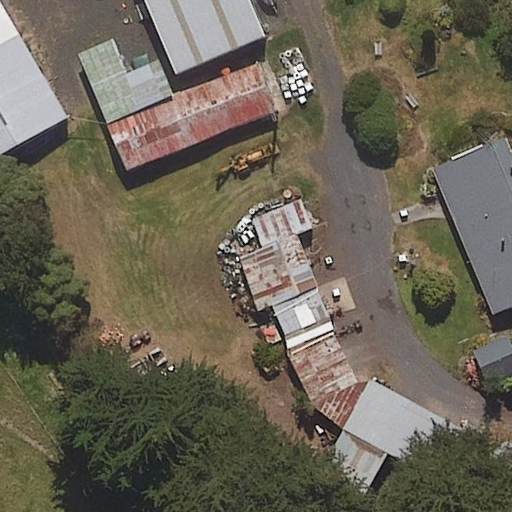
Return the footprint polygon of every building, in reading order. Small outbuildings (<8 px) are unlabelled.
[(139,0),(171,73),(259,35),(244,0),(139,0)] [(0,149),(59,116),(0,10),(0,149)] [(152,61),(123,74),(108,39),(74,54),(102,120),(166,93),(152,61)] [(122,171),(271,110),(252,64),(103,125),(122,171)] [(511,160),(503,138),(429,168),(488,312),(511,302),(511,160)] [(246,312),(266,304),(312,286),(292,235),(307,229),(296,200),(247,219),(259,249),(226,261),(246,312)] [(328,327),(312,286),(266,304),(282,345),(328,327)] [(353,390),(328,327),(282,345),(307,408),(353,390)] [(485,383),(511,369),(511,355),(502,336),(469,352),(485,383)] [(365,379),(314,469),(358,494),(381,453),(444,488),(472,440),(365,379)]
